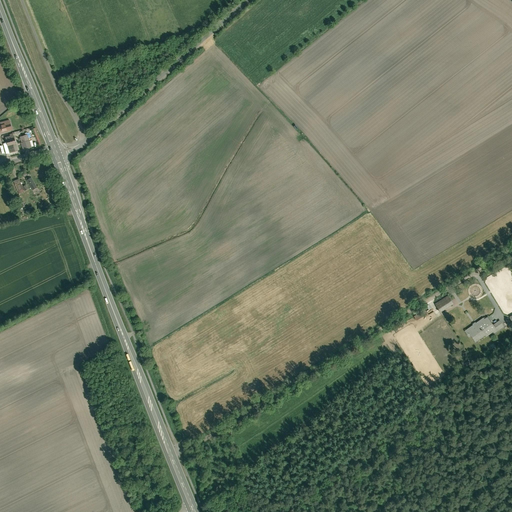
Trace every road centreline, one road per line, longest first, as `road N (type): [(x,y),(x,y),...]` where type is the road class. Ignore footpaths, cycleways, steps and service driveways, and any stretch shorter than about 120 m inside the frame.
road 1 (primary): [(57,155),(194,508)]
road 2 (unclassified): [(248,0),(99,132),(57,155)]
road 3 (primary): [(0,8),(55,149)]
